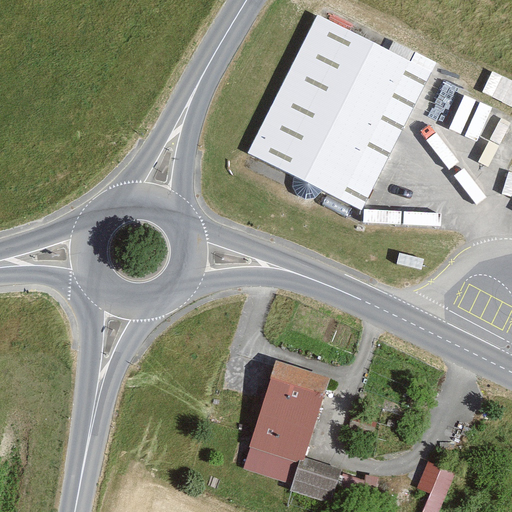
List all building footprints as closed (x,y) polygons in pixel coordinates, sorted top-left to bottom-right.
[(428,74),(314,13),(247,157),(360,214),(428,74)] [(511,112),(504,109),(488,143),(511,153),(511,112)] [(330,384),(276,367),(244,470),(287,485),(294,466),(301,465),(304,465),(305,462),(330,384)] [(304,465),(301,465),(292,496),(331,507),(333,504),(375,511),(378,481),(365,479),(364,484),(341,477),(342,474),(305,462),(304,465)] [(440,511),(456,476),(429,464),(418,492),(430,497),(424,511),(440,511)]
